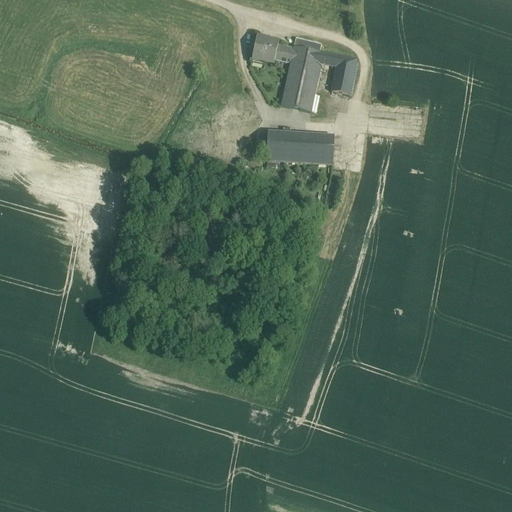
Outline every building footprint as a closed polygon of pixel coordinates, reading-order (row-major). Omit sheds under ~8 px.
[(278,44),(257,40),(252,61),(274,66),(274,62),(290,66),(294,50),(293,50),(278,47),(278,44)] [(322,46),(296,40),(294,48),(319,54),(322,46)] [(322,66),(325,55),(319,54),(294,48),(293,50),(294,50),(290,66),(281,108),(310,115),(322,66)] [(337,69),(340,58),(332,56),(325,55),(322,66),(337,69)] [(340,58),(337,69),(332,94),(349,98),(357,62),(340,58)] [(247,132),(248,128),(247,123),(244,119),(240,117),(236,116),(231,117),(227,120),(225,124),(224,128),(225,133),(228,137),(231,139),(236,140),(241,139),(244,136),(247,132)] [(334,138),(268,134),(266,163),(332,167),(334,138)]
